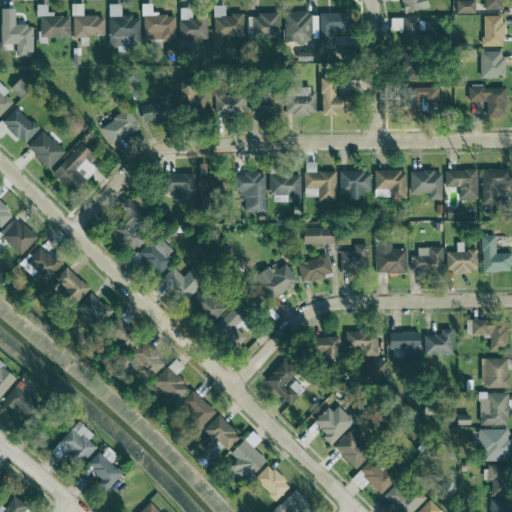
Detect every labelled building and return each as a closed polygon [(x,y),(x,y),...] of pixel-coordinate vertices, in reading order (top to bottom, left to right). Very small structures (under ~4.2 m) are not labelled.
[(453,12),(472,12),(471,0),(467,0),(452,0),(453,12)] [(71,36),(71,14),(49,14),(48,3),(39,4),(40,37),(71,36)] [(74,36),(105,35),(104,15),(85,16),(85,3),(73,3),(74,36)] [(109,3),(109,45),(140,45),(140,16),(122,16),(121,3),(109,3)] [(243,13),(225,14),(225,4),(213,5),(214,37),(244,36),(243,13)] [(207,38),(207,17),(191,18),(191,7),(178,7),(178,39),(207,38)] [(284,12),(285,42),(313,41),(312,12),(284,12)] [(320,45),(337,46),(338,12),(321,12),(320,45)] [(280,13),(249,13),(249,37),(280,37),(280,13)] [(500,14),(479,15),(480,45),(500,45),(500,14)] [(387,16),(388,29),(399,29),(399,37),(416,37),(415,15),(387,16)] [(2,24),(2,43),(17,43),(17,53),(34,53),(34,24),(2,24)] [(500,49),(477,50),(477,77),(500,76),(500,49)] [(398,57),(400,78),(410,78),(410,68),(414,67),(414,56),(398,57)] [(351,95),(337,95),(337,74),(322,75),(323,114),(351,113),(351,95)] [(9,91),(0,82),(0,114),(13,101),(6,95),(9,91)] [(182,112),(208,113),(209,86),(183,85),(182,112)] [(501,86),(465,86),(465,101),(482,100),(483,116),(502,115),(501,86)] [(317,113),(317,88),(297,89),(297,92),(286,92),(287,114),(317,113)] [(157,97),(158,101),(141,106),(147,125),(176,116),(168,93),(157,97)] [(250,113),(281,114),(282,94),(251,93),(250,113)] [(216,113),(245,112),(244,94),(215,95),(216,113)] [(0,121),(0,136),(0,137),(9,128),(25,143),(39,128),(15,106),(0,121)] [(110,143),(141,129),(132,110),(101,124),(110,143)] [(65,152),(44,129),(27,146),(48,168),(65,152)] [(52,172),(73,192),(95,169),(90,164),(97,156),(93,152),(102,142),(91,131),(52,172)] [(336,170),(317,171),(317,161),(304,161),(305,196),(319,195),(319,200),(337,200),(336,170)] [(478,168),(479,204),(494,203),(493,187),(508,186),(508,168),(478,168)] [(372,198),(404,197),(403,169),(371,169),(372,198)] [(426,192),(426,199),(439,198),(438,169),(407,170),(408,193),(426,192)] [(456,198),(475,197),(474,169),(442,169),(442,186),(456,185),(456,198)] [(341,199),(361,199),(361,189),(367,189),(367,170),(341,171),(341,199)] [(230,174),(201,172),(200,197),(228,198),(230,174)] [(266,211),(266,172),(235,172),(235,191),(244,191),(244,211),(266,211)] [(196,173),(171,173),(171,190),(180,190),(180,199),(196,200),(196,173)] [(301,173),(270,174),(270,203),(301,202),(301,173)] [(113,230),(134,250),(146,238),(137,229),(150,217),(129,196),(119,206),(128,215),(113,230)] [(0,226),(14,214),(0,199),(0,226)] [(21,254),(37,237),(17,218),(1,235),(21,254)] [(335,227),(304,227),(305,243),(335,242),(335,227)] [(493,233),(479,234),(480,271),(508,270),(508,251),(494,252),(493,233)] [(138,254),(157,274),(176,257),(157,237),(138,254)] [(372,272),(403,272),(404,248),(388,247),(388,242),(373,242),(372,272)] [(354,250),(340,251),(341,272),(368,271),(368,243),(354,243),(354,250)] [(55,254),(52,257),(39,245),(25,260),(47,280),(63,261),(55,254)] [(439,246),(415,246),(415,254),(409,255),(409,270),(439,269),(439,246)] [(443,249),(443,270),(475,271),(475,250),(443,249)] [(301,281),(333,275),(329,255),(297,261),(301,281)] [(270,267),(256,274),(267,299),(298,284),(288,263),(272,271),(270,267)] [(78,302),(90,288),(66,266),(54,279),(78,302)] [(189,271),(184,277),(174,268),(162,280),(186,301),(202,283),(189,271)] [(228,307),(208,286),(192,300),(213,322),(228,307)] [(113,312),(93,291),(77,307),(97,328),(113,312)] [(216,326),(241,348),(250,338),(236,326),(248,313),(237,303),(216,326)] [(141,329),(116,318),(108,336),(133,347),(141,329)] [(502,318),(468,320),(469,334),(486,334),(487,349),(503,348),(502,318)] [(420,334),(421,354),(449,353),(448,328),(436,328),(436,333),(420,334)] [(346,331),(346,348),(364,347),(364,355),(374,354),(373,330),(346,331)] [(385,331),(385,348),(401,347),(401,359),(417,359),(416,330),(385,331)] [(340,336),(318,336),(319,355),(328,355),(328,363),(340,362),(340,336)] [(167,362),(145,341),(128,360),(149,380),(167,362)] [(504,357),(479,358),(479,387),(505,386),(504,357)] [(265,379),(289,405),(305,389),(293,376),(297,372),(286,360),(265,379)] [(362,377),(384,377),(383,360),(361,360),(362,377)] [(0,396),(2,398),(17,374),(0,363),(0,396)] [(191,387),(168,366),(154,381),(167,393),(165,396),(174,405),(191,387)] [(33,420),(49,394),(19,376),(3,403),(33,420)] [(204,425),(217,412),(194,390),(181,403),(204,425)] [(477,424),(505,424),(504,391),(477,392),(477,424)] [(315,424),(334,442),(355,420),(335,402),(315,424)] [(453,423),(467,424),(467,414),(453,414),(453,423)] [(241,436),(219,415),(205,430),(209,433),(197,446),(206,454),(218,441),(228,450),(241,436)] [(63,461),(67,457),(77,467),(97,446),(90,439),(95,434),(80,420),(52,450),(63,461)] [(335,446),(356,469),(377,450),(356,427),(335,446)] [(506,428),(476,428),(476,460),(506,460),(506,428)] [(248,481),(268,460),(245,439),(232,453),(238,459),(232,466),(248,481)] [(362,485),(368,480),(381,494),(397,479),(375,456),(354,477),(362,485)] [(291,485),(269,464),(255,480),(277,500),(291,485)] [(486,494),(503,495),(504,465),(487,464),(486,494)] [(385,496),(401,511),(413,511),(425,499),(402,478),(385,496)] [(273,511),(307,511),(311,507),(294,490),(273,511)] [(0,504),(0,511),(25,511),(29,506),(14,496),(6,508),(0,504)] [(440,511),(442,510),(431,498),(418,511),(440,511)] [(505,511),(505,499),(487,498),(486,511),(505,511)] [(162,511),(152,501),(139,511),(162,511)]
